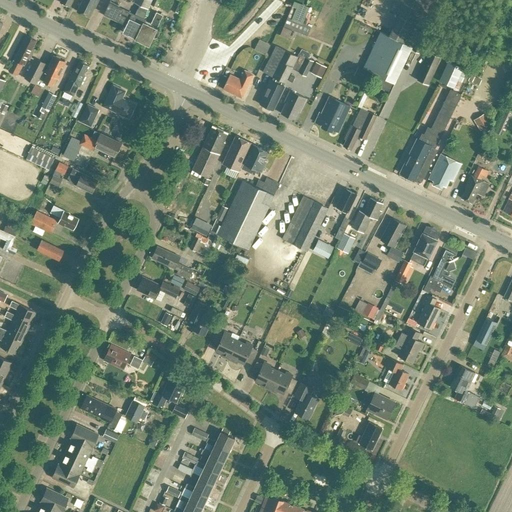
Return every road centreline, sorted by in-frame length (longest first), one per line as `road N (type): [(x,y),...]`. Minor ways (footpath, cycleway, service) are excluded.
road 1 (primary): [(496,239),(188,91)]
road 2 (residential): [(378,482),(496,239)]
road 3 (residential): [(18,511),(109,317)]
road 4 (primary): [(188,91),(0,1)]
road 5 (residential): [(275,432),(109,317)]
road 6 (residential): [(109,317),(154,221),(131,183)]
road 7 (tertiary): [(0,432),(65,297)]
road 8 (tertiary): [(65,297),(102,221),(131,183)]
